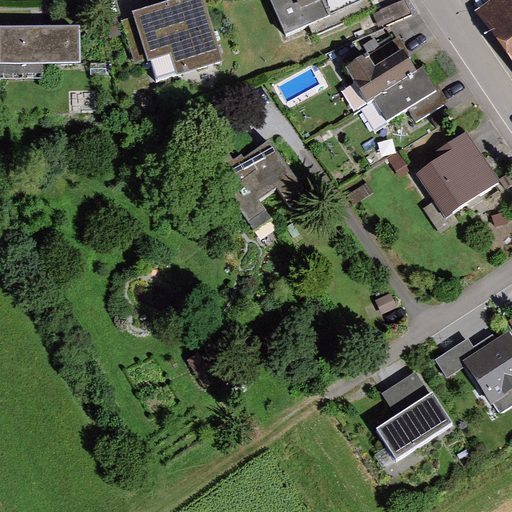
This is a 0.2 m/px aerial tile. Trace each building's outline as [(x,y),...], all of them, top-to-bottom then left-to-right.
[(208,0),(198,0),(136,21),(159,87),(230,63),(208,0)] [(376,0),(279,0),(297,41),(379,7),(376,0)] [(511,0),(498,0),(484,9),(511,50),(511,0)] [(90,32),(11,32),(11,69),(90,69),(90,32)] [(375,102),(416,77),(402,56),(375,72),(368,61),(349,72),(369,105),(375,102)] [(416,77),(375,102),(387,122),(405,112),(413,124),(446,104),(436,88),(432,90),(422,73),(416,77)] [(474,144),(419,182),(449,224),(503,187),(474,144)] [(271,147),(245,164),(266,196),(278,188),(295,213),(309,204),(271,147)] [(257,202),(266,196),(245,164),(243,161),(217,178),(255,235),(272,224),(257,202)] [(511,338),(511,337),(468,366),(496,406),(511,394),(511,338)] [(380,436),(397,461),(452,425),(434,399),(380,436)]
